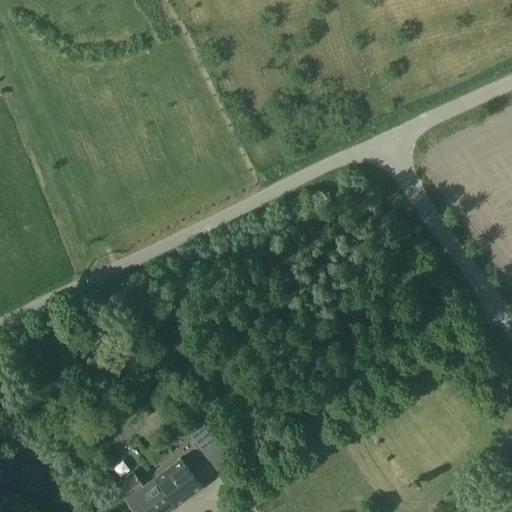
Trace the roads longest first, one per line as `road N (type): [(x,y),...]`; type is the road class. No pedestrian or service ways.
road 1 (unclassified): [(0,327),(376,144)]
road 2 (unclassified): [(511,328),(376,144)]
road 3 (unclassified): [(376,144),(511,82)]
